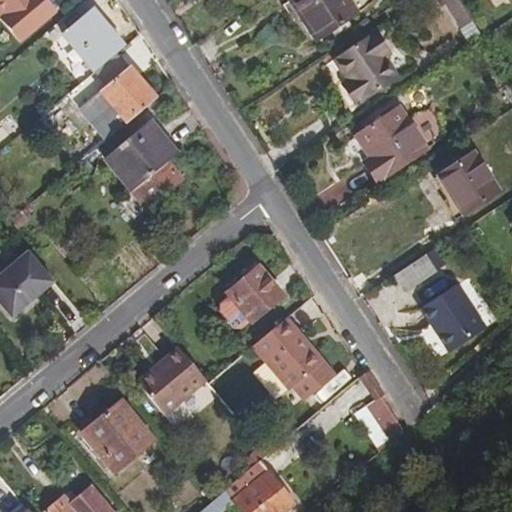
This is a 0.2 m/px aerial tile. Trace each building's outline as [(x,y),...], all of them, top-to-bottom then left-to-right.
[(40,0),(0,0),(0,18),(18,40),(51,14),(40,0)] [(341,24),(352,16),(342,0),(286,0),(284,1),(311,43),(326,33),(341,24)] [(478,35),(458,4),(455,0),(441,0),(468,41),(478,35)] [(93,73),(124,46),(93,12),(63,35),(93,73)] [(345,29),(341,24),(326,33),(330,39),(345,29)] [(388,53),(374,33),(332,60),(348,83),(342,88),(354,105),(388,83),(375,63),(388,53)] [(127,123),(156,98),(128,66),(88,98),(105,120),(117,111),(127,123)] [(395,111),(351,138),(365,160),(359,164),(372,183),(421,152),(395,111)] [(149,120),(103,158),(131,192),(119,201),(134,220),(182,180),(167,161),(176,153),(149,120)] [(469,156),(434,177),(446,197),(443,200),(454,218),(493,194),(469,156)] [(434,272),(424,255),(391,276),(403,293),(434,272)] [(0,280),(0,308),(8,319),(52,284),(30,257),(0,280)] [(258,269),(225,297),(228,299),(220,307),(233,321),(242,314),(251,324),(282,297),(258,269)] [(418,313),(419,314),(428,327),(431,326),(438,336),(434,338),(447,355),(482,332),(455,291),(454,290),(418,313)] [(296,334),(285,320),(280,325),(290,338),(296,334)] [(280,325),(253,347),(290,393),(294,389),(305,402),(325,386),(317,375),(321,362),(297,333),(296,334),(290,338),(280,325)] [(161,416),(203,382),(178,354),(154,373),(152,371),(136,385),(161,416)] [(317,375),(325,386),(335,378),(321,362),(317,375)] [(120,402),(79,437),(111,475),(153,441),(120,402)] [(198,511),(222,511),(233,503),(240,511),(281,511),(293,503),(258,462),(214,499),(198,511)] [(68,506),(61,498),(42,511),(106,511),(88,490),(76,500),(68,506)] [(69,492),(61,498),(68,506),(76,500),(69,492)]
